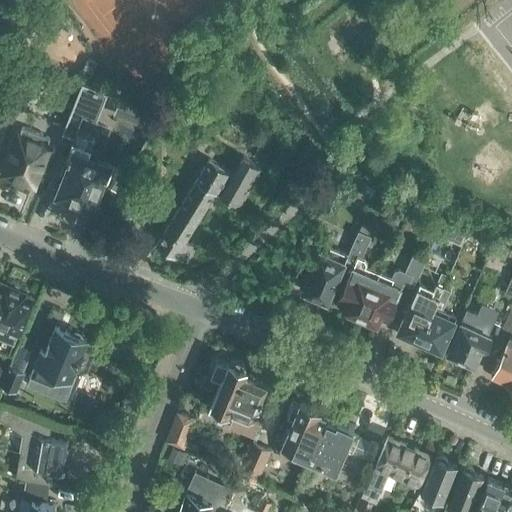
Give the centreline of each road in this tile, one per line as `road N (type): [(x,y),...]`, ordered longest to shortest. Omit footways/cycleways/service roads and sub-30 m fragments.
road 1 (tertiary): [(511,444),(199,310)]
road 2 (tertiary): [(199,310),(0,237)]
road 3 (residential): [(132,511),(199,310)]
